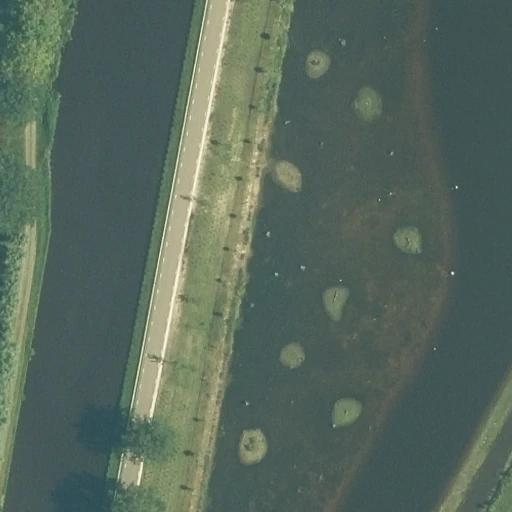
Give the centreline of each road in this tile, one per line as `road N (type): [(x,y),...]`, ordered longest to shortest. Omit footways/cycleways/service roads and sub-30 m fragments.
road 1 (tertiary): [(124,511),(220,0)]
road 2 (track): [(39,0),(28,60),(27,258),(0,436)]
